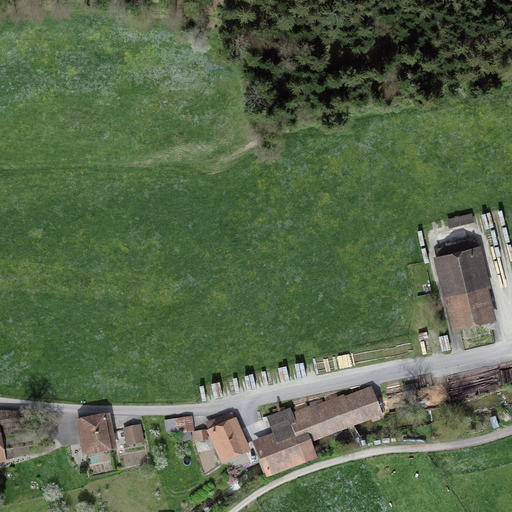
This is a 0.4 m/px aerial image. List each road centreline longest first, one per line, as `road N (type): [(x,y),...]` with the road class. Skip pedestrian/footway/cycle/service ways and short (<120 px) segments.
road 1 (track): [(511,345),(216,400),(113,406),(0,396)]
road 2 (track): [(511,429),(318,466),(232,511)]
